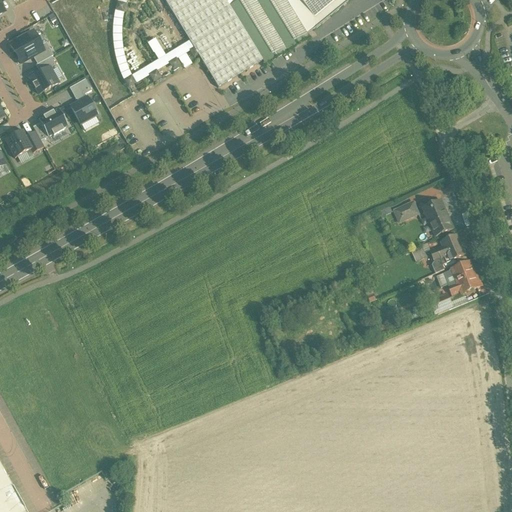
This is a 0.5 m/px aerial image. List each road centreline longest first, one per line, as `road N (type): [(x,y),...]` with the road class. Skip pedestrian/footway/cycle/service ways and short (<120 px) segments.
road 1 (secondary): [(413,37),(0,280)]
road 2 (residential): [(496,95),(451,127),(444,148),(490,264),(511,394)]
